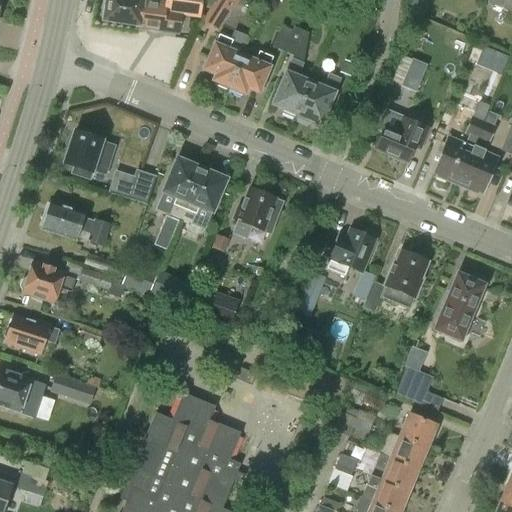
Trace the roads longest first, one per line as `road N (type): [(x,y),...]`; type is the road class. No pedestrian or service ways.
road 1 (residential): [(511,253),(47,61)]
road 2 (tertiary): [(0,214),(47,61)]
road 3 (residential): [(452,511),(511,373)]
